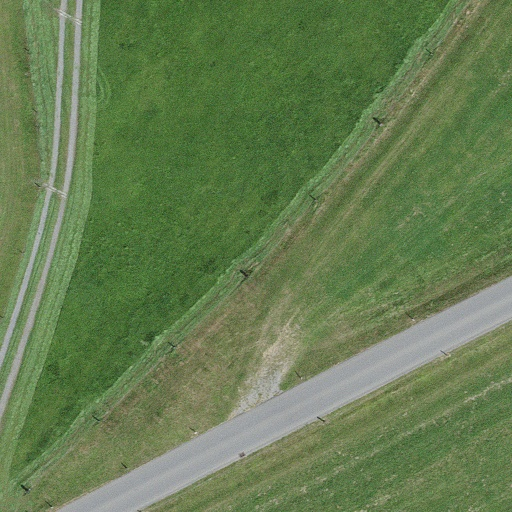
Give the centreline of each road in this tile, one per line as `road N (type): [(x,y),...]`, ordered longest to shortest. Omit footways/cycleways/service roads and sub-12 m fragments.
road 1 (unclassified): [(102,511),(511,304)]
road 2 (track): [(0,386),(60,196),(72,0)]
